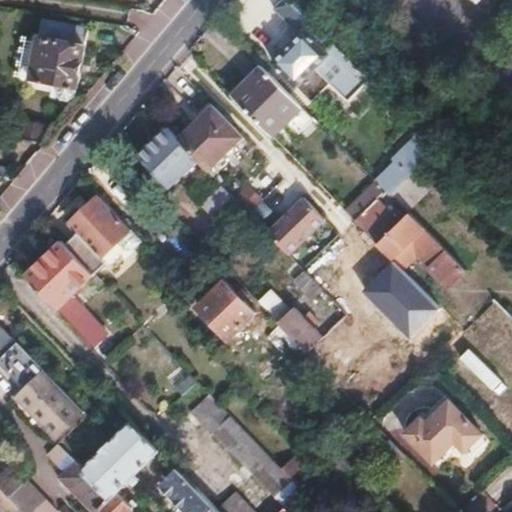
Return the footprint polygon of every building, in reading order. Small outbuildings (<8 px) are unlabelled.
[(313,25),(287,0),(286,0),(276,12),(298,33),(303,34),(275,64),(318,107),(336,90),(353,107),(375,85),(353,63),(338,49),(336,47),(313,25)] [(511,0),(469,0),(510,33),(511,30),(511,0)] [(45,1),(31,82),(54,86),(75,90),(76,90),(91,9),(45,1)] [(263,68),(234,98),(274,139),(304,109),(263,68)] [(54,86),(53,93),(56,99),(68,101),(74,95),(75,90),(54,86)] [(211,110),(178,144),(196,163),(196,164),(207,175),(241,141),(211,110)] [(165,131),(139,156),(170,188),(196,164),(196,163),(178,144),(165,131)] [(426,134),(378,184),(386,192),(391,197),(415,172),(439,147),(426,134)] [(415,172),(391,197),(406,213),(431,188),(415,172)] [(271,200),(292,209),(300,190),(279,181),(271,200)] [(250,184),(238,197),(252,211),(265,198),(250,184)] [(230,198),(219,187),(199,208),(209,218),(230,198)] [(78,234),(65,245),(93,275),(95,277),(108,264),(103,258),(120,242),(132,230),(99,195),(69,224),(78,234)] [(303,200),(268,236),(289,257),(324,222),(303,200)] [(410,217),(378,245),(402,270),(409,263),(398,253),(408,243),(511,347),(511,320),(504,313),(493,301),(410,217)] [(132,230),(120,242),(131,253),(143,242),(132,230)] [(295,255),(304,267),(325,251),(315,239),(295,255)] [(61,241),(26,275),(83,333),(92,324),(68,299),(93,275),(65,245),(61,241)] [(324,256),(306,274),(346,315),(355,324),(374,307),(324,256)] [(303,271),(293,281),(336,325),(346,315),(306,274),(303,271)] [(225,282),(198,308),(228,340),(259,310),(247,297),(250,295),(244,288),(241,291),(238,288),(235,292),(225,282)] [(511,298),(504,290),(493,301),(504,313),(511,304),(511,298)] [(275,298),(263,309),(279,325),(291,314),(275,298)] [(439,308),(408,339),(431,362),(462,331),(439,308)] [(291,314),(279,325),(306,353),(322,338),(294,310),(291,314)] [(0,324),(0,357),(28,386),(17,397),(57,438),(84,412),(0,324)] [(455,360),(491,395),(511,374),(476,339),(455,360)] [(363,374),(381,401),(408,383),(390,356),(363,374)] [(333,366),(326,374),(338,386),(346,379),(333,366)] [(174,368),(167,379),(187,394),(195,382),(174,368)] [(209,394),(189,413),(210,435),(212,434),(284,509),(303,491),(289,477),(281,468),(215,400),(209,394)] [(421,415),(404,431),(434,462),(455,441),(465,451),(483,433),(450,399),(427,421),(421,415)] [(82,469),(81,470),(109,499),(117,492),(130,480),(134,484),(139,481),(134,476),(160,451),(131,421),(82,469)] [(321,431),(308,443),(324,459),(336,447),(321,431)] [(388,438),(375,451),(390,468),(404,454),(388,438)] [(293,457),(281,468),(289,477),(301,466),(293,457)] [(75,462),(59,478),(92,511),(94,511),(97,510),(98,511),(126,511),(136,503),(131,499),(127,502),(117,492),(109,499),(81,470),(82,469),(75,462)] [(2,466),(0,468),(0,490),(8,499),(21,486),(2,466)] [(179,470),(162,486),(186,511),(219,511),(217,510),(179,470)] [(46,511),(21,486),(8,499),(20,511),(46,511)] [(0,490),(0,509),(2,511),(20,511),(8,499),(0,490)] [(254,511),(236,493),(217,510),(219,511),(254,511)]
